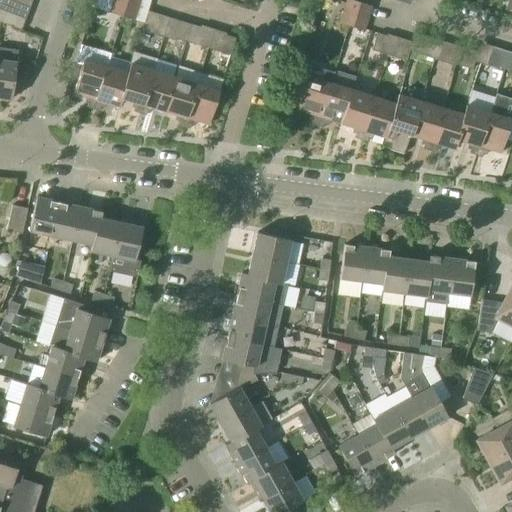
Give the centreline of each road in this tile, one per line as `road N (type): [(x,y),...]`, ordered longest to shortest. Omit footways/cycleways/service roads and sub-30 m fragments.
road 1 (residential): [(217,511),(170,420),(170,398),(221,180)]
road 2 (residential): [(221,180),(511,217)]
road 3 (residential): [(29,152),(221,180)]
road 4 (residential): [(221,180),(264,27)]
road 5 (residential): [(29,152),(70,0)]
